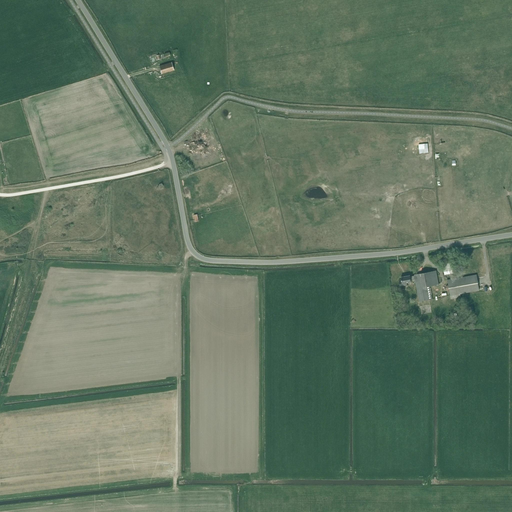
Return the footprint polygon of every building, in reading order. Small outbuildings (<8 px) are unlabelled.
[(171,62),(159,66),(162,74),(174,70),(171,62)] [(431,154),(431,145),(421,145),(422,154),(431,154)] [(452,263),(443,264),(445,275),(454,274),(452,263)] [(436,271),(415,275),(415,276),(416,280),(416,285),(417,287),(419,301),(430,300),(432,299),(430,286),(439,284),(436,271)] [(477,274),(448,280),(451,296),(480,291),(477,274)] [(416,280),(415,276),(410,277),(410,275),(402,277),(402,281),(399,281),(400,286),(408,285),(407,283),(411,282),(411,280),(416,280)]
